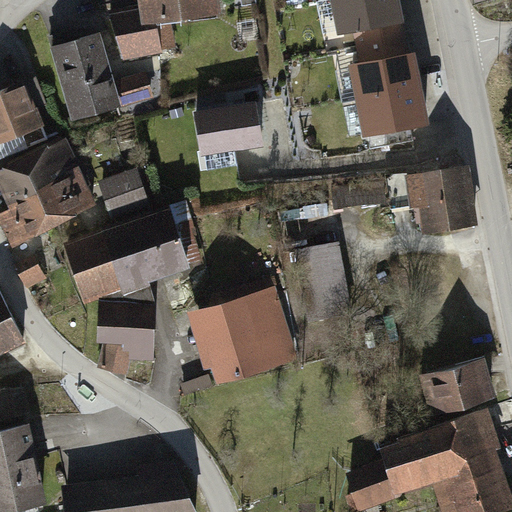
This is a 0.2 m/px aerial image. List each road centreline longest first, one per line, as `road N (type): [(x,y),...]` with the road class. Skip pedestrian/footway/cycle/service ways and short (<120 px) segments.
road 1 (residential): [(0,255),(23,303),(59,347),(156,413),(192,450),(224,511)]
road 2 (primary): [(465,45),(511,283)]
